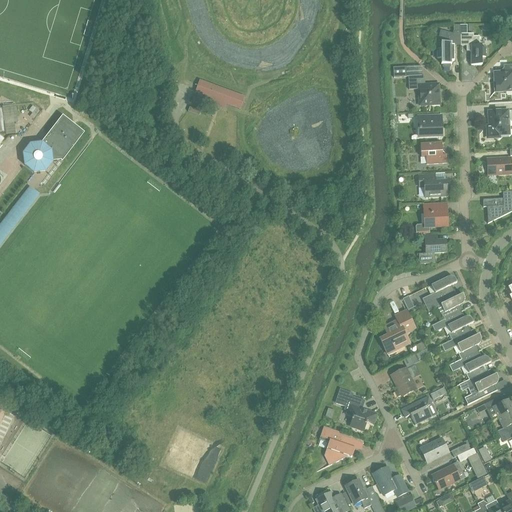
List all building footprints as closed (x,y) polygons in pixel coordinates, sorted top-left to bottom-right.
[(454,46),(460,46),(459,26),(454,26),(453,35),(441,32),(438,41),(441,42),(441,43),(441,50),(436,50),(436,58),(441,58),(441,65),(443,65),(443,67),(450,67),(450,64),(452,64),(452,61),(454,61),(454,46)] [(470,51),(470,66),(482,65),(482,58),(486,57),(486,48),(481,48),(481,45),(479,45),(479,37),(473,37),(473,34),(466,34),(466,32),(467,32),(467,26),(459,26),(460,46),(466,46),(466,51),(470,51)] [(494,72),(495,92),(511,91),(511,65),(503,65),(503,68),(499,72),(494,72)] [(393,67),(394,78),(406,77),(406,74),(405,67),(403,67),(397,67),(393,67)] [(419,90),(419,106),(440,105),(439,85),(425,85),(424,76),(408,77),(409,90),(419,90)] [(225,104),(240,109),(244,98),(199,81),(195,92),(212,99),(211,101),(217,103),(216,104),(220,106),(220,105),(224,106),(225,104)] [(202,106),(204,101),(193,97),(192,102),(202,106)] [(18,113),(17,104),(9,106),(10,115),(18,113)] [(200,112),(189,107),(188,112),(199,117),(200,112)] [(485,125),(486,140),(501,139),(501,135),(509,135),(507,111),(488,112),(489,125),(485,125)] [(419,122),(420,138),(441,137),(440,122),(440,116),(421,116),(421,122),(419,122)] [(25,165),(34,172),(45,171),(52,162),(52,160),(61,159),(62,160),(82,133),(63,118),(43,144),(42,143),(30,145),(23,154),(25,165)] [(4,125),(5,135),(15,134),(14,123),(4,125)] [(426,157),(426,165),(447,164),(446,156),(442,156),(442,144),(420,145),(421,158),(426,157)] [(487,160),(488,176),(511,175),(511,159),(487,160)] [(424,188),(425,198),(447,197),(446,181),(435,182),(435,175),(424,176),(418,176),(418,188),(424,188)] [(0,224),(0,245),(39,195),(29,187),(0,224)] [(487,208),(488,225),(493,221),(511,213),(511,212),(511,192),(503,193),(503,199),(483,200),(483,208),(487,208)] [(424,206),(425,225),(417,225),(415,227),(416,235),(429,234),(429,228),(447,227),(446,212),(439,212),(438,206),(424,206)] [(418,255),(419,265),(435,264),(434,255),(446,254),(445,240),(437,241),(436,235),(424,236),(426,255),(418,255)] [(435,293),(429,296),(432,303),(454,292),(451,286),(457,283),(455,280),(453,278),(452,277),(449,277),(431,286),(435,293)] [(441,306),(444,313),(442,314),(445,320),(461,313),(463,312),(460,306),(462,305),(463,304),(464,302),(464,299),(462,295),(457,298),(454,292),(432,303),(435,309),(441,306)] [(384,348),(392,345),(395,351),(409,344),(405,334),(415,329),(406,312),(395,317),(397,322),(384,328),(388,336),(380,340),(384,348)] [(461,313),(445,320),(438,323),(442,330),(448,327),(451,334),(449,335),(452,341),(470,332),(467,326),(473,323),(470,319),(468,317),(467,317),(465,317),(464,318),(461,313)] [(451,349),(457,346),(460,353),(458,354),(461,360),(478,352),(479,352),(476,346),(479,345),(481,343),(481,339),(479,335),(473,338),(470,332),(452,341),(448,343),(451,349)] [(418,353),(416,355),(418,360),(429,355),(427,349),(418,353)] [(469,381),(487,372),(485,366),(490,363),(488,359),(485,357),(483,357),(481,358),(478,352),(461,360),(456,363),(459,369),(465,366),(468,374),(466,375),(469,381)] [(415,365),(407,368),(391,376),(398,391),(394,393),(397,398),(401,396),(401,397),(416,390),(410,379),(420,375),(415,365)] [(490,378),(487,372),(469,381),(465,382),(468,389),(471,395),(464,399),(468,406),(475,402),(478,401),(497,392),(494,386),(496,385),(497,384),(498,382),(498,379),(496,375),(490,378)] [(352,427),(361,431),(362,428),(364,429),(367,423),(373,425),(377,414),(366,410),(365,411),(362,410),(365,401),(350,396),(351,393),(340,389),(335,404),(344,407),(343,411),(348,412),(346,416),(353,418),(350,424),(353,425),(352,427)] [(437,391),(430,395),(433,400),(440,397),(437,391)] [(410,416),(415,426),(432,418),(427,408),(432,405),(429,398),(401,411),(405,418),(410,416)] [(496,399),(485,405),(492,421),(498,419),(511,411),(511,407),(508,399),(499,404),(496,399)] [(503,429),(505,428),(511,424),(511,411),(498,419),(503,429)] [(329,467),(349,457),(352,458),(355,449),(361,451),(363,443),(341,436),(341,433),(324,427),(320,440),(329,443),(324,457),(329,467)] [(507,434),(505,428),(503,429),(498,432),(500,437),(507,434)] [(503,443),(510,439),(507,434),(500,437),(503,443)] [(420,449),(427,464),(448,454),(441,439),(420,449)] [(454,458),(457,457),(466,452),(464,446),(451,452),(454,458)] [(485,448),(478,451),(484,463),(490,460),(485,448)] [(457,457),(460,463),(476,455),(473,449),(466,452),(457,457)] [(117,456),(124,460),(126,457),(119,452),(117,456)] [(476,455),(467,459),(471,467),(481,463),(477,454),(476,455)] [(458,463),(432,476),(439,491),(460,481),(457,474),(462,472),(458,463)] [(393,491),(397,499),(409,493),(400,475),(392,479),(387,468),(373,475),(383,496),(393,491)] [(478,480),(482,488),(486,486),(482,478),(478,480)] [(361,502),(364,509),(379,502),(372,487),(367,490),(366,489),(362,488),(359,481),(345,487),(353,505),(361,502)] [(498,506),(501,511),(511,511),(511,492),(511,493),(506,496),(509,501),(499,506),(498,506)] [(314,511),(348,511),(342,500),(337,502),(335,501),(331,493),(316,500),(319,505),(313,508),(314,511)] [(447,504),(453,501),(450,496),(445,499),(447,504)] [(400,511),(404,511),(415,507),(410,497),(397,503),(400,511)] [(478,506),(480,511),(501,511),(496,501),(488,505),(483,501),(477,504),(478,506)]
